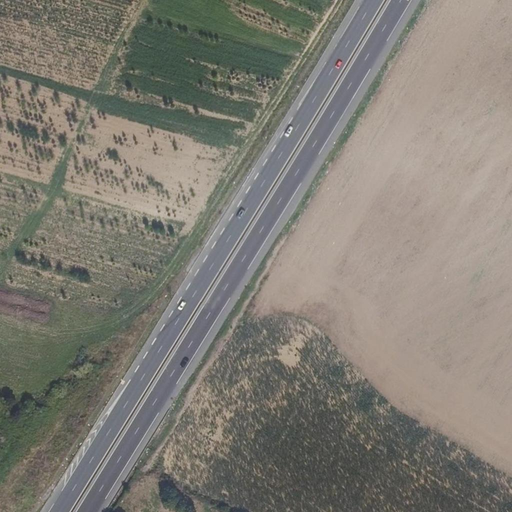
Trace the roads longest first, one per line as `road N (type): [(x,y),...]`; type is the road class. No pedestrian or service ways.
road 1 (primary): [(87,511),(401,0)]
road 2 (primary): [(373,0),(60,511)]
